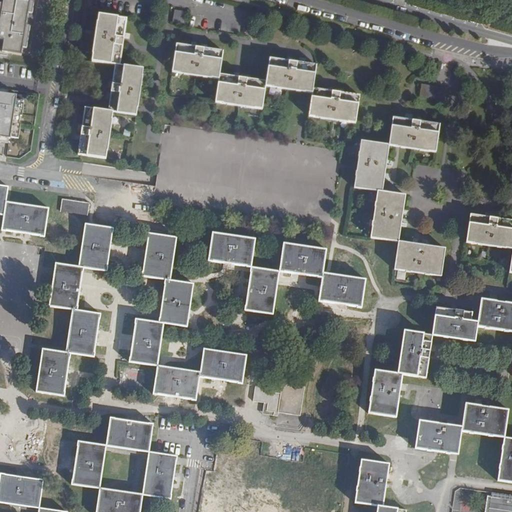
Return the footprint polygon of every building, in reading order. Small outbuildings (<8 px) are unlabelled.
[(2,0),(2,3),(0,15),(0,44),(2,45),(1,48),(21,51),(22,45),(26,24),(28,11),(29,0),(2,0)] [(187,12),(175,10),(173,23),(185,25),(187,12)] [(116,65),(120,66),(127,20),(99,16),(93,62),(116,65)] [(220,80),(220,75),(224,53),(177,46),(173,73),(220,80)] [(267,82),(266,87),(313,94),(314,89),(317,67),(270,60),(267,82)] [(109,112),(113,112),(137,116),(144,69),(120,66),(116,65),(109,112)] [(220,75),(220,80),(216,103),(235,106),(263,110),(266,87),(267,82),(237,78),(220,75)] [(449,89),(423,85),(420,98),(447,102),(449,89)] [(314,89),(313,94),(309,117),(356,124),(360,96),(314,89)] [(0,137),(10,139),(10,138),(18,139),(20,123),(19,123),(20,117),(21,117),(23,101),(15,100),(16,96),(0,93),(0,137)] [(113,112),(109,112),(86,108),(79,154),(106,159),(113,112)] [(390,146),(436,153),(440,126),(394,119),(390,146)] [(378,192),(383,192),(390,146),(362,142),(355,188),(378,192)] [(0,215),(4,216),(6,203),(8,188),(0,186),(0,215)] [(383,192),(378,192),(371,238),(390,241),(399,243),(406,196),(383,192)] [(88,217),(89,204),(63,200),(61,212),(88,217)] [(6,203),(4,216),(2,231),(44,237),(48,210),(6,203)] [(511,249),(511,221),(471,216),(467,243),(511,249)] [(79,268),(84,268),(106,272),(113,229),(86,225),(79,268)] [(166,281),(170,281),(177,239),(149,234),(143,277),(166,281)] [(256,241),(213,234),(209,261),(252,268),(256,241)] [(445,250),(399,243),(395,270),(441,277),(445,250)] [(322,278),(323,274),(327,251),(284,245),(280,272),(322,278)] [(73,311),(77,311),(82,277),(84,268),(79,268),(56,264),(55,274),(49,307),(73,311)] [(280,272),(252,268),(246,311),(273,315),(280,272)] [(323,274),(322,278),(319,301),(362,308),(366,281),(323,274)] [(160,324),(164,324),(187,328),(194,285),(170,281),(166,281),(160,324)] [(478,328),(511,332),(511,304),(482,300),(479,315),(478,328)] [(478,328),(479,315),(437,308),(433,336),(475,342),(478,328)] [(66,353),(70,354),(94,357),(101,315),(77,311),(73,311),(66,353)] [(164,324),(160,324),(137,320),(130,362),(157,367),(164,324)] [(399,374),(403,375),(426,378),(432,336),(405,332),(399,374)] [(70,354),(66,353),(43,350),(36,392),(63,397),(70,354)] [(200,373),(200,377),(242,384),(247,357),(204,350),(200,373)] [(200,377),(200,373),(157,367),(153,394),(196,401),(200,377)] [(403,375),(399,374),(375,371),(369,414),(397,418),(403,375)] [(266,391),(267,388),(256,386),(253,402),(264,403),(268,404),(266,411),(275,412),(274,416),(278,416),(278,413),(300,416),(306,383),(283,380),(282,390),(281,394),(266,391)] [(268,404),(264,403),(263,414),(274,416),(275,412),(266,411),(268,404)] [(463,428),(462,432),(505,439),(509,411),(466,404),(463,428)] [(107,447),(149,453),(153,426),(111,420),(107,447)] [(462,432),(463,428),(420,422),(416,449),(459,455),(462,432)] [(511,439),(505,439),(499,481),(511,483),(511,439)] [(106,450),(107,447),(79,443),(78,446),(73,485),(100,489),(106,450)] [(308,470),(318,470),(319,453),(309,452),(308,470)] [(177,457),(149,453),(148,457),(143,496),(170,500),(176,461),(177,457)] [(257,456),(255,467),(259,468),(260,460),(278,463),(276,470),(281,471),(282,460),(257,456)] [(330,511),(332,501),(310,497),(312,486),(290,483),(286,482),(287,475),(280,474),(281,471),(276,470),(278,463),(260,460),(259,468),(255,467),(248,466),(247,469),(243,469),(245,461),(238,459),(234,479),(231,478),(230,478),(231,475),(225,474),(224,477),(220,476),(219,483),(230,485),(229,489),(233,489),(231,496),(217,494),(207,493),(203,511),(226,511),(227,511),(231,511),(330,511)] [(379,507),(383,507),(390,465),(362,461),(356,503),(379,507)] [(292,472),(281,471),(280,474),(287,475),(286,482),(290,483),(292,472)] [(0,480),(0,502),(39,509),(43,482),(1,475),(0,480)] [(219,483),(217,494),(231,496),(233,489),(229,489),(230,485),(219,483)] [(140,511),(143,496),(138,495),(100,489),(96,511),(140,511)] [(490,501),(487,511),(511,511),(511,497),(493,495),(492,501),(490,501)]
